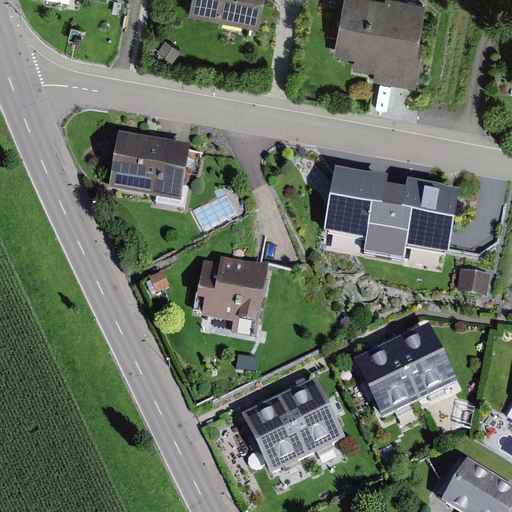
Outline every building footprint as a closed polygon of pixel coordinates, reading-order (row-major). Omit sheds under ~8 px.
[(258,0),(180,0),(177,15),(253,29),(258,0)] [(410,75),(422,11),(367,0),(341,0),(330,59),(410,75)] [(190,163),(108,147),(99,193),(181,209),(190,163)] [(458,199),(337,173),(325,227),(447,253),(458,199)] [(263,271),(203,260),(192,321),(252,331),(263,271)] [(465,273),(464,294),(492,295),(493,274),(465,273)] [(426,324),(349,359),(379,422),(455,386),(426,324)] [(343,449),(310,384),(230,425),(263,490),(343,449)] [(510,511),(511,510),(511,490),(456,457),(430,499),(451,511),(510,511)]
